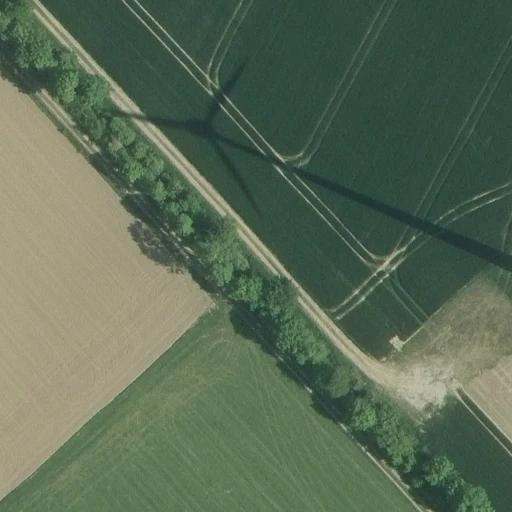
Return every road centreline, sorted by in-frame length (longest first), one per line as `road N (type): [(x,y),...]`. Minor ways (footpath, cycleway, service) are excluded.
road 1 (track): [(27,0),(385,388),(434,369),(511,304)]
road 2 (track): [(0,47),(426,511)]
